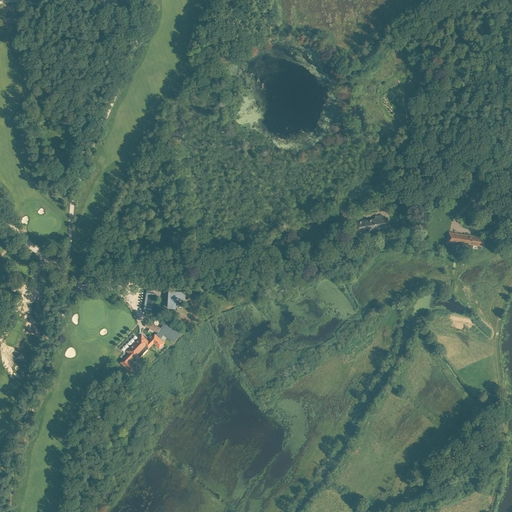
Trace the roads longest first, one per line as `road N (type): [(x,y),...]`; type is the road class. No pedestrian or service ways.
road 1 (track): [(493,127),(424,203),(412,230),(258,260),(79,287),(0,217)]
road 2 (track): [(141,0),(136,45),(76,184),(67,251),(48,264)]
road 3 (track): [(257,38),(302,35),(331,53),(345,76),(348,103),(335,139),(295,162)]
road 4 (track): [(295,162),(244,154),(216,117),(223,67),(257,38)]
